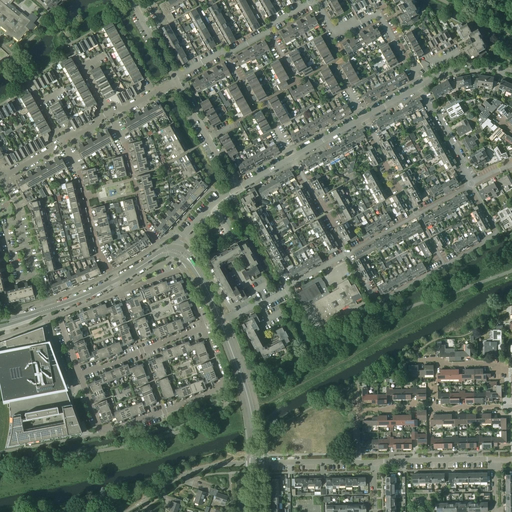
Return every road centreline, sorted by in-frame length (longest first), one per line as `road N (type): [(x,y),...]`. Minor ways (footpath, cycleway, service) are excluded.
road 1 (residential): [(115,281),(61,139)]
road 2 (residential): [(412,70),(379,15),(333,32),(310,1)]
road 3 (residential): [(161,253),(107,113)]
road 4 (residential): [(256,464),(252,413),(220,321)]
road 5 (residential): [(52,308),(2,177)]
road 6 (residential): [(79,374),(100,434),(164,411)]
road 7 (residential): [(164,411),(225,387),(203,327)]
road 8 (residential): [(373,462),(495,460)]
road 9 (unclassified): [(144,500),(201,468),(256,464)]
road 10 (residential): [(441,363),(435,407),(511,406)]
